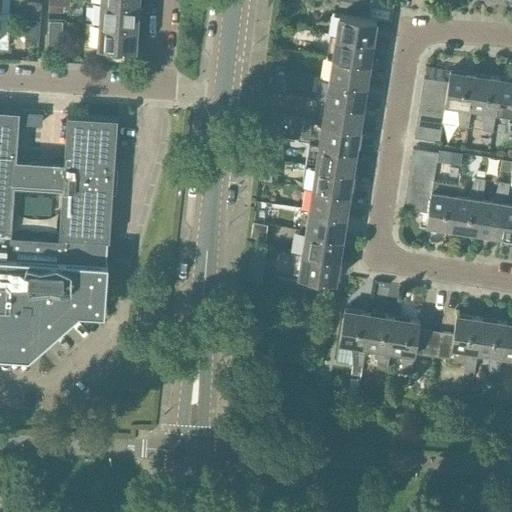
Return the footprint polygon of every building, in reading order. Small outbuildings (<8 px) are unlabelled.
[(49,0),(49,11),(62,12),(62,0),(49,0)] [(101,0),(94,0),(94,22),(138,24),(139,3),(101,0)] [(339,0),(339,5),(368,9),(368,0),(339,0)] [(28,3),(27,15),(41,16),(42,4),(28,3)] [(339,11),(336,33),(374,40),(377,17),(339,11)] [(0,13),(0,47),(7,48),(9,14),(1,13),(0,13)] [(41,16),(27,15),(25,41),(39,42),(41,16)] [(138,24),(94,22),(92,44),(99,44),(99,45),(136,48),(138,24)] [(336,33),(332,56),(370,62),(374,40),(336,33)] [(367,83),(370,62),(332,56),(329,77),(367,83)] [(443,117),(443,122),(468,126),(471,106),(470,106),(475,72),(450,68),(448,81),(446,93),(444,102),(446,102),(445,105),(443,117)] [(500,76),(475,72),(470,106),(471,106),(481,108),(482,128),(492,130),(496,110),(494,110),(500,76)] [(423,76),(421,89),(446,93),(448,81),(423,76)] [(511,78),(500,76),(494,110),(496,110),(506,112),(507,132),(511,132),(511,78)] [(329,77),(326,99),(363,105),(367,83),(329,77)] [(421,89),(419,101),(445,105),(446,102),(444,102),(446,93),(421,89)] [(326,99),(322,121),(360,127),(363,105),(326,99)] [(419,101),(417,113),(443,117),(445,105),(419,101)] [(0,252),(10,253),(11,231),(14,184),(16,158),(19,110),(18,110),(0,108),(0,252)] [(16,158),(14,184),(63,187),(60,235),(61,235),(106,237),(109,238),(117,116),(68,113),(65,161),(16,158)] [(417,113),(415,125),(441,129),(443,122),(443,117),(417,113)] [(356,148),(360,127),(322,121),(301,118),(298,139),(319,142),(356,148)] [(415,125),(413,137),(440,140),(441,129),(415,125)] [(319,142),(315,164),(353,170),(356,148),(319,142)] [(412,148),(410,160),(436,164),(438,152),(412,148)] [(450,151),(448,162),(460,164),(462,153),(450,151)] [(410,160),(408,172),(434,176),(436,164),(410,160)] [(315,164),(312,186),(349,192),(353,170),(315,164)] [(408,172),(406,183),(432,188),(434,176),(408,172)] [(443,191),(432,189),(431,189),(429,200),(427,212),(425,223),(451,227),(456,193),(457,193),(460,173),(451,172),(443,191)] [(451,227),(475,231),(480,197),(482,197),(485,177),(475,176),(468,195),(457,193),(456,193),(451,227)] [(475,231),(500,235),(505,200),(506,201),(509,182),(500,180),(492,199),(482,197),(480,197),(475,231)] [(406,183),(404,196),(429,200),(431,189),(432,189),(432,188),(406,183)] [(312,186),(308,208),(346,214),(349,192),(312,186)] [(402,208),(427,212),(429,200),(404,196),(402,208)] [(500,235),(511,236),(511,201),(506,201),(505,200),(500,235)] [(308,208),(305,229),(342,236),(346,214),(308,208)] [(339,257),(342,236),(305,229),(301,251),(339,257)] [(0,351),(29,353),(81,308),(105,310),(107,286),(108,259),(104,259),(106,237),(61,235),(60,235),(11,231),(10,253),(0,252),(0,351)] [(339,257),(301,251),(298,274),(335,279),(339,257)] [(362,365),(365,345),(364,346),(369,312),(344,307),(339,341),(351,343),(352,364),(362,365)] [(394,315),(369,312),(364,346),(365,345),(376,347),(377,368),(387,369),(390,349),(389,349),(394,315)] [(454,333),(451,347),(463,348),(464,369),(474,370),(477,350),(476,350),(481,317),(457,313),(454,333)] [(414,352),(418,327),(419,320),(394,315),(389,349),(390,349),(400,351),(401,371),(411,373),(414,352)] [(506,320),(481,317),(476,350),(477,350),(487,352),(489,372),(498,374),(502,354),(500,354),(506,320)] [(511,321),(506,320),(500,354),(502,354),(511,356),(511,321)] [(430,329),(418,327),(414,352),(421,353),(420,359),(425,360),(430,329)] [(441,331),(430,329),(425,360),(431,361),(432,355),(437,356),(441,331)] [(454,333),(441,331),(437,356),(450,358),(451,347),(454,333)] [(318,361),(322,338),(315,337),(311,360),(318,361)]
